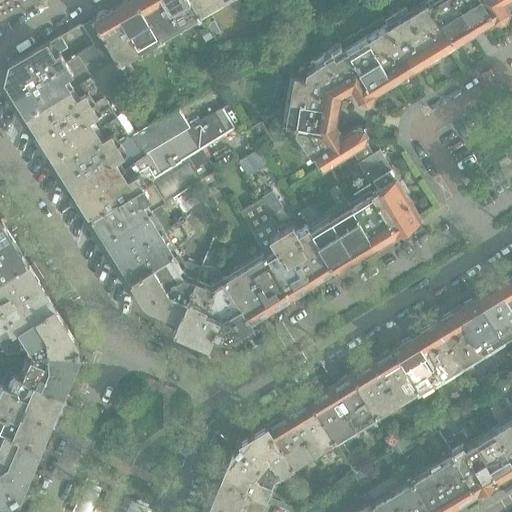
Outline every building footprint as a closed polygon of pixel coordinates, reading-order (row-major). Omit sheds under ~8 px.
[(97,17),(95,18),(107,38),(118,57),(120,61),(159,38),(137,0),(124,0),(124,1),(106,11),(103,10),(97,14),(97,17)] [(137,0),(159,38),(196,16),(199,14),(190,0),(137,0)] [(190,0),(199,14),(203,12),(224,0),(190,0)] [(406,6),(384,19),(387,24),(388,23),(414,66),(418,63),(450,44),(454,41),(428,0),(426,0),(409,11),(406,6)] [(428,0),(454,41),(455,41),(470,31),(482,24),(493,18),(482,0),(428,0)] [(482,0),(493,18),(494,17),(495,17),(496,17),(501,18),(506,16),(508,10),(507,9),(508,9),(505,3),(509,0),(482,0)] [(95,18),(85,24),(96,44),(97,44),(107,38),(95,18)] [(381,18),(342,42),(347,49),(373,91),(396,77),(403,79),(403,78),(407,76),(409,69),(414,66),(388,23),(387,24),(386,25),(381,18)] [(214,20),(207,24),(213,36),(221,31),(214,20)] [(207,24),(198,29),(205,40),(213,36),(207,24)] [(12,64),(8,80),(16,93),(22,89),(65,63),(59,54),(68,48),(60,35),(50,41),(12,64)] [(22,89),(16,93),(16,94),(21,101),(26,109),(29,113),(118,57),(107,38),(97,44),(96,44),(65,63),(22,89)] [(306,70),(305,76),(341,83),(345,90),(352,87),(360,99),(368,102),(368,101),(372,98),(372,99),(373,91),(347,49),(333,57),(332,54),(307,69),(306,70)] [(118,57),(29,113),(41,133),(108,90),(109,92),(120,86),(131,79),(129,77),(123,67),(120,61),(118,57)] [(308,63),(284,58),(287,63),(292,71),(294,74),(305,76),(306,70),(307,69),(308,63)] [(136,73),(129,63),(123,67),(129,77),(136,73)] [(294,74),(286,123),(296,126),(330,130),(337,125),(335,121),(336,121),(335,120),(340,94),(340,93),(345,90),(341,83),(305,76),(294,74)] [(108,90),(41,133),(54,154),(116,116),(111,107),(117,104),(109,92),(108,90)] [(145,152),(79,194),(80,195),(92,214),(241,118),(231,102),(222,107),(190,126),(190,127),(145,153),(145,152)] [(128,135),(67,174),(79,194),(145,152),(145,153),(190,127),(190,126),(178,107),(164,115),(155,121),(147,125),(139,130),(133,133),(129,136),(129,135),(128,135)] [(116,116),(54,154),(67,173),(67,174),(128,135),(116,116)] [(241,118),(92,214),(106,237),(214,168),(207,156),(202,149),(223,136),(244,123),(241,118)] [(147,125),(143,118),(134,123),(139,130),(147,125)] [(261,120),(249,127),(256,139),(268,132),(261,120)] [(284,123),(268,134),(274,142),(286,134),(292,130),(293,133),(297,131),(314,155),(317,153),(323,163),(349,147),(352,145),(364,138),(367,131),(366,130),(364,127),(364,126),(356,125),(355,125),(342,133),(337,125),(330,130),(296,126),(286,123),(284,123)] [(379,149),(373,153),(364,138),(352,145),(355,150),(351,150),(372,184),(347,199),(348,201),(375,245),(420,217),(379,149)] [(214,168),(106,237),(119,256),(170,222),(165,214),(177,207),(183,214),(205,200),(194,183),(201,179),(202,179),(214,171),(215,170),(214,168)] [(272,191),(262,197),(262,198),(272,213),(282,207),(272,191)] [(313,282),(280,226),(272,213),(262,198),(239,211),(265,253),(291,296),(313,282)] [(170,222),(119,256),(132,277),(173,250),(174,252),(181,245),(183,243),(211,215),(213,213),(205,200),(183,214),(183,215),(172,224),(170,222)] [(375,245),(348,201),(313,222),(306,211),(301,214),(335,269),(375,245)] [(335,269),(301,214),(280,226),(313,282),(335,269)] [(0,250),(12,243),(7,234),(8,230),(4,224),(0,222),(0,221),(0,250)] [(232,256),(235,241),(224,239),(222,253),(232,256)] [(0,279),(28,262),(15,241),(12,243),(0,250),(0,279)] [(180,315),(175,326),(208,340),(213,329),(227,335),(228,335),(251,321),(225,278),(219,269),(222,253),(208,249),(200,266),(180,315)] [(173,250),(132,277),(145,299),(150,302),(180,315),(200,266),(178,258),(174,252),(173,250)] [(291,296),(265,253),(225,278),(251,321),(291,296)] [(0,311),(42,284),(28,262),(0,279),(0,311)] [(511,332),(511,273),(477,295),(503,338),(511,332)] [(11,333),(55,305),(42,284),(0,311),(0,339),(0,340),(11,333)] [(503,338),(477,295),(435,321),(461,364),(503,338)] [(79,343),(55,305),(11,333),(12,334),(15,332),(28,352),(28,353),(79,349),(79,343)] [(461,364),(435,321),(393,346),(420,389),(461,364)] [(420,389),(393,346),(352,371),(377,414),(383,423),(387,421),(381,411),(404,396),(409,404),(424,395),(420,389)] [(0,365),(61,394),(79,351),(79,349),(28,353),(28,352),(0,353),(0,365)] [(61,394),(0,365),(0,394),(51,418),(61,394)] [(338,437),(377,414),(352,371),(309,398),(334,440),(353,472),(358,469),(338,437)] [(51,418),(0,394),(0,425),(39,444),(40,444),(51,418)] [(511,414),(511,406),(505,395),(500,398),(511,415),(511,414)] [(292,465),(334,440),(309,398),(266,424),(302,484),(305,482),(298,471),(296,472),(292,465)] [(511,417),(474,440),(498,480),(507,475),(508,471),(509,471),(511,468),(511,417)] [(447,427),(443,418),(434,423),(439,431),(447,427)] [(302,484),(266,424),(240,440),(237,443),(275,476),(283,471),(288,478),(287,478),(291,485),(296,481),(299,486),(302,484)] [(35,455),(36,445),(39,445),(39,444),(0,425),(0,497),(12,498),(19,494),(22,486),(23,476),(25,476),(26,455),(35,455)] [(414,447),(408,437),(394,446),(400,455),(414,447)] [(498,480),(474,440),(463,447),(461,443),(451,449),(453,452),(449,455),(473,495),(498,480)] [(275,476),(237,443),(234,446),(222,476),(267,495),(275,476)] [(473,495),(449,455),(411,478),(431,511),(444,511),(452,507),(473,495)] [(299,511),(301,510),(267,495),(222,476),(206,511),(299,511)] [(431,511),(411,478),(371,502),(377,511),(431,511)] [(76,511),(141,511),(144,505),(132,500),(125,497),(126,496),(109,488),(108,490),(101,487),(89,482),(76,511)] [(321,490),(316,482),(307,489),(313,496),(321,490)] [(321,511),(325,510),(318,498),(312,502),(318,511),(321,511)] [(318,511),(312,502),(307,505),(310,511),(318,511)] [(377,511),(371,502),(353,511),(377,511)]
